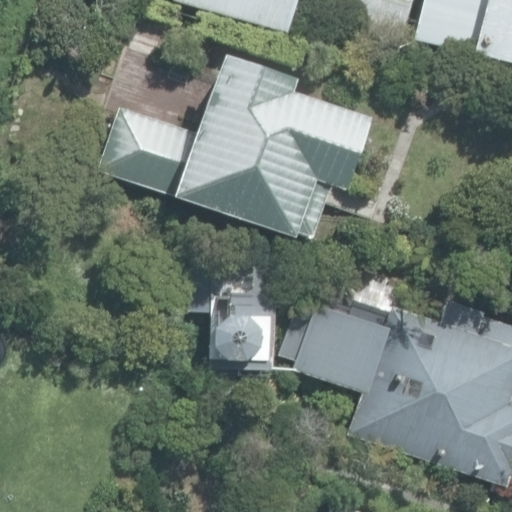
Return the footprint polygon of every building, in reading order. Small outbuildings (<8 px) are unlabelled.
[(170,0),(170,2),(281,34),(291,0),(170,0)] [(343,0),(332,32),(393,53),(408,9),(382,0),(343,0)] [(511,0),(420,0),(411,41),(481,58),(492,73),(511,78),(511,0)] [(289,232),(305,238),(324,186),(337,191),(364,120),(286,90),(289,81),(214,52),(193,106),(183,103),(174,127),(116,105),(90,173),(171,197),(173,192),(287,236),(289,232)] [(214,282),(215,373),(270,373),(269,281),(214,282)] [(344,434),(505,487),(510,470),(511,470),(511,326),(481,316),(482,313),(450,302),(443,323),(390,306),(382,327),(310,304),(309,309),(294,304),(277,352),(293,357),(289,369),(358,392),(344,434)] [(356,511),(334,503),(329,511),(356,511)]
